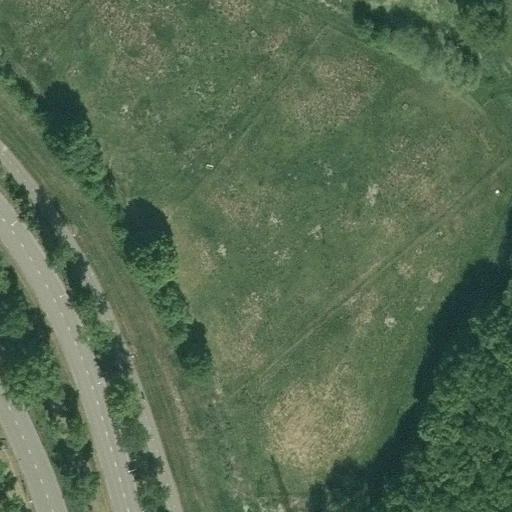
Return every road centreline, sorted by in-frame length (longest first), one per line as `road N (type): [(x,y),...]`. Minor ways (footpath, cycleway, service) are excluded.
road 1 (primary): [(127,511),(82,357),(0,216)]
road 2 (primary): [(0,391),(52,511)]
